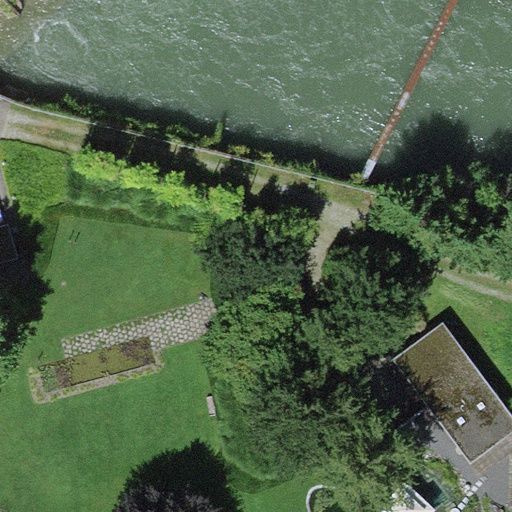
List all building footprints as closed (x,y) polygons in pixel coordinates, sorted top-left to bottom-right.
[(0,0),(0,10),(10,0),(0,0)] [(9,228),(0,230),(0,260),(16,257),(9,228)] [(511,435),(511,413),(445,326),(374,379),(407,423),(431,405),(476,463),(511,435)] [(350,384),(322,402),(365,466),(393,448),(350,384)] [(432,511),(409,486),(382,511),(432,511)]
